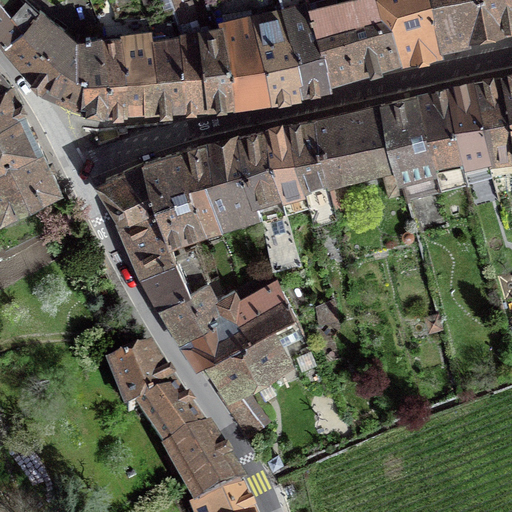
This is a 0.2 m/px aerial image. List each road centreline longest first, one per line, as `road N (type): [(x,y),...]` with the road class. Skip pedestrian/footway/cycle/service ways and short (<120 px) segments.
road 1 (residential): [(74,169),(195,120),(511,60)]
road 2 (tertiary): [(271,511),(260,482),(125,272),(74,169)]
road 3 (tertiary): [(74,169),(0,67)]
